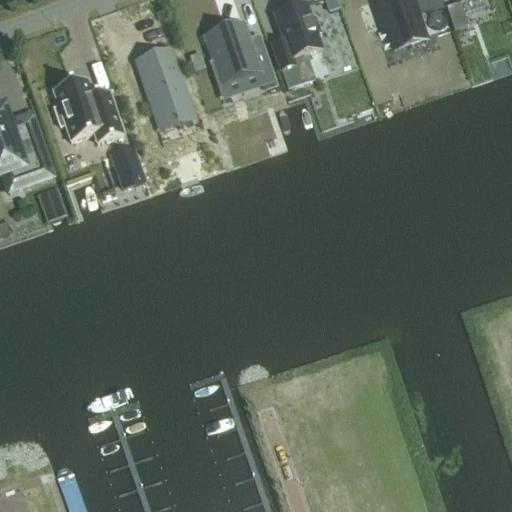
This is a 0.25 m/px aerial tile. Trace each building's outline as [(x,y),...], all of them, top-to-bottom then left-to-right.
[(335,0),(329,0),(325,2),(330,16),(340,13),(335,0)] [(412,0),(374,0),(390,46),(425,35),(412,0)] [(442,0),(422,0),(427,14),(445,8),(442,0)] [(456,0),(460,10),(487,0),(456,0)] [(281,46),(270,49),(279,76),(291,72),(289,65),(318,55),(313,41),(318,40),(312,22),(308,24),(303,10),(272,20),(281,46)] [(457,17),(453,25),(463,25),(457,17)] [(202,39),(189,43),(198,70),(210,66),(223,101),(258,89),(242,41),(207,54),(202,39)] [(180,129),(193,124),(169,54),(139,65),(157,119),(174,113),(180,129)] [(88,83),(52,95),(58,111),(54,112),(60,133),(65,132),(70,147),(94,139),(97,150),(126,140),(110,94),(93,100),(88,83)] [(26,191),(54,181),(39,138),(16,146),(5,112),(0,113),(0,181),(20,174),(26,191)] [(134,150),(110,159),(123,194),(147,186),(134,150)]
